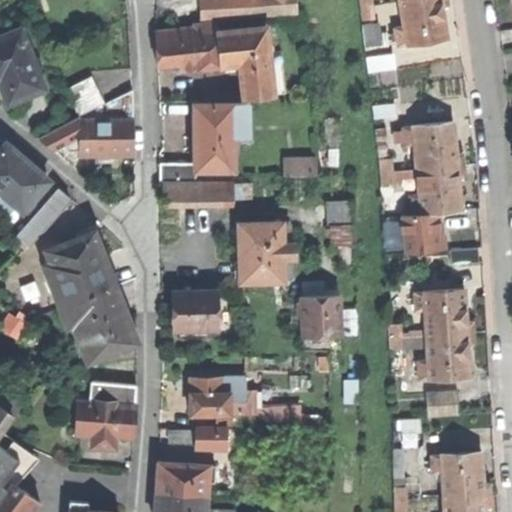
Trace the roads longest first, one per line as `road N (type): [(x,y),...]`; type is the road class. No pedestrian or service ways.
road 1 (residential): [(474,0),(493,120),(511,405)]
road 2 (residential): [(153,250),(142,511)]
road 3 (residential): [(144,0),(153,250)]
road 4 (residential): [(0,120),(153,250)]
